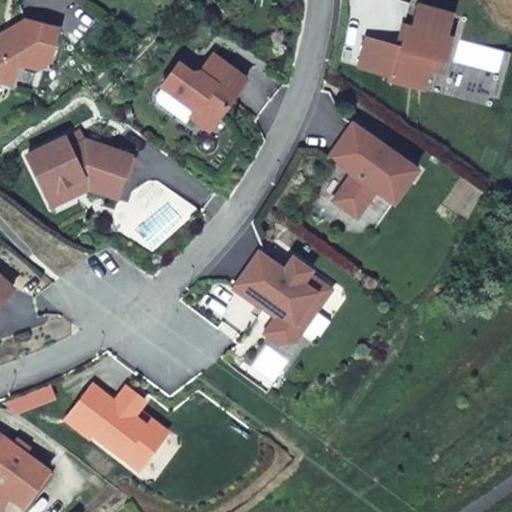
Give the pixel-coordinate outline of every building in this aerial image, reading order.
[(452,14),(408,3),(397,46),(367,38),(359,67),(390,75),(388,80),(423,89),(428,70),(437,72),(440,59),(445,60),(451,38),(446,36),(452,14)] [(0,35),(0,81),(11,84),(16,63),(38,68),(49,61),(58,28),(25,20),(13,28),(10,37),(1,35),(0,35)] [(13,28),(1,35),(10,37),(13,28)] [(178,63),(161,86),(163,88),(195,111),(190,116),(190,117),(210,131),(247,80),(212,55),(200,71),(192,73),(178,63)] [(195,111),(163,88),(157,96),(159,104),(185,124),(190,117),(190,116),(195,111)] [(393,203),(417,169),(353,124),(329,157),(352,174),(334,201),(349,212),(354,204),(362,210),(376,190),(393,203)] [(64,137),(26,156),(46,195),(82,177),(88,188),(117,198),(131,156),(85,140),(70,148),(64,137)] [(46,195),(51,206),(88,188),(82,177),(46,195)] [(354,204),(349,212),(357,217),(362,210),(354,204)] [(265,333),(280,344),(293,342),(315,311),(306,306),(324,285),(308,274),(311,270),(293,258),(284,270),(259,252),(234,288),(260,306),(263,302),(280,314),(265,333)] [(0,276),(0,303),(13,288),(0,276)] [(315,311),(333,291),(324,285),(306,306),(315,311)] [(90,387),(66,419),(89,437),(92,433),(140,469),(160,442),(143,429),(146,425),(134,416),(138,410),(145,401),(126,387),(112,404),(90,387)] [(167,432),(138,410),(134,416),(146,425),(143,429),(160,442),(167,432)] [(48,470),(0,434),(0,488),(23,505),(48,470)] [(18,511),(23,505),(0,488),(0,511),(18,511)]
